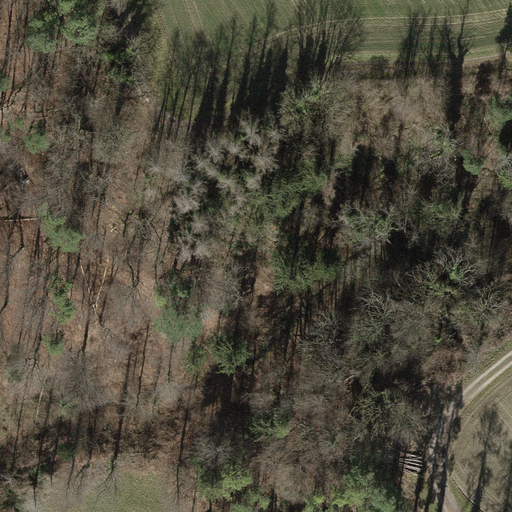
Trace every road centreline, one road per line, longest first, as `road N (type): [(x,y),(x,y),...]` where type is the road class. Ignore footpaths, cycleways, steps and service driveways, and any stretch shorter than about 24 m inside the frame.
road 1 (track): [(125,0),(148,103),(181,132),(212,126),(305,73),(511,53)]
road 2 (track): [(511,360),(457,403),(430,446),(450,511)]
